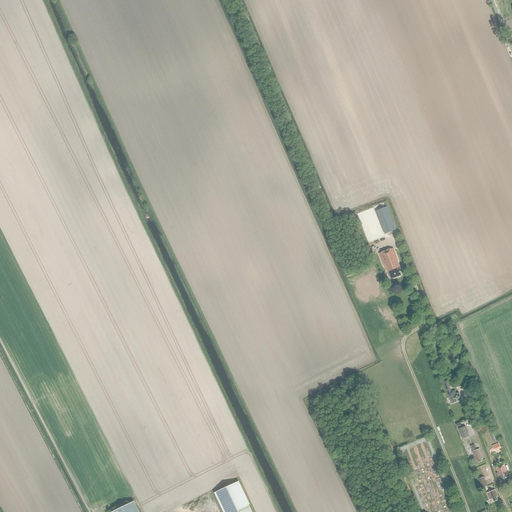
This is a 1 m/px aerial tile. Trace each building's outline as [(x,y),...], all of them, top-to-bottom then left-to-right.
[(398,231),(388,208),(377,212),(387,235),(398,231)] [(393,248),(379,254),(383,266),(385,265),(387,272),(388,272),(391,279),(401,276),(399,271),(401,270),(397,261),(398,260),(393,248)] [(447,380),(442,382),(448,398),(450,402),(452,401),(452,403),(456,401),(456,400),(460,398),(459,393),(456,394),(455,390),(451,392),(450,387),(447,380)] [(470,383),(461,386),(462,390),(465,389),(466,393),(473,390),(470,383)] [(459,429),(462,439),(469,436),(465,426),(459,429)] [(489,432),(494,442),(498,440),(494,431),(489,432)] [(483,459),(479,449),(476,450),(474,445),(470,447),(472,452),(476,462),(477,461),(478,463),(482,462),(481,460),(483,459)] [(497,477),(498,477),(500,476),(501,478),(506,476),(505,475),(507,474),(503,466),(496,469),(498,473),(496,474),(497,477)] [(482,488),(487,486),(484,477),(479,479),(482,488)] [(215,492),(224,511),(252,511),(238,482),(215,492)] [(498,497),(495,490),(486,493),(489,500),(492,499),(493,502),(497,500),(496,497),(498,497)] [(139,511),(134,501),(111,511),(139,511)]
